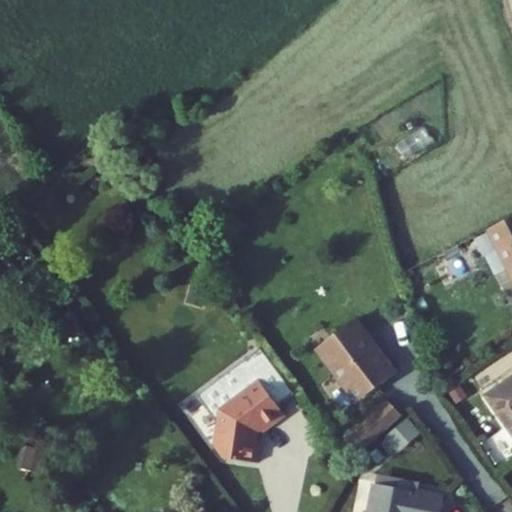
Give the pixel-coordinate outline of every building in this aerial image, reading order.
[(511,216),(488,229),(511,274),(511,216)] [(357,325),(318,354),(350,396),(364,385),(373,397),(397,379),(376,350),(372,353),(364,343),(368,340),(357,325)] [(511,383),(490,398),(511,431),(511,383)] [(260,385),(221,415),(216,451),(227,465),(257,469),(259,454),(255,449),(255,434),(257,436),(261,434),(264,437),(287,420),(260,385)] [(358,408),(373,397),(364,385),(350,396),(358,408)] [(389,405),(353,448),(369,461),(404,418),(389,405)] [(377,486),(371,511),(442,511),(445,499),(377,486)]
